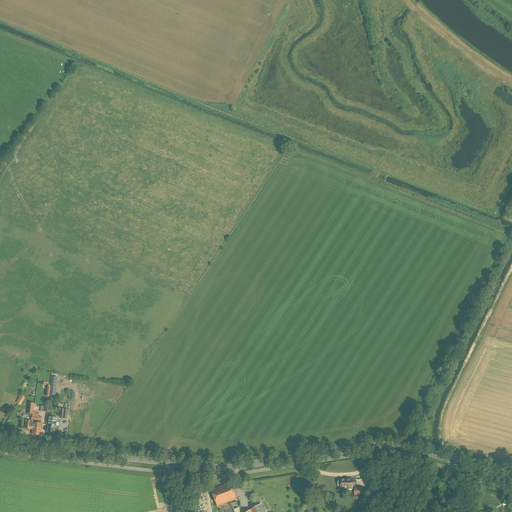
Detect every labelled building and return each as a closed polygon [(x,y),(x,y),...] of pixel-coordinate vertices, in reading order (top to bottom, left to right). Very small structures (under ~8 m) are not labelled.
[(29,397),(24,394),(19,403),(23,406),(29,397)] [(41,424),(41,417),(39,417),(39,413),(36,413),(36,411),(34,411),(35,404),(28,403),(27,413),(27,414),(27,415),(28,415),(28,416),(29,416),(31,417),(31,420),(30,420),(29,421),(28,422),(26,422),(25,429),(30,429),(33,429),(32,435),(41,436),(42,424),(41,424)] [(53,417),(54,416),(53,415),(51,414),(50,415),(50,417),(49,417),(48,432),(54,432),(55,426),(56,426),(57,418),(53,417)] [(340,489),(352,489),(352,479),(346,479),(346,480),(340,480),(340,481),(338,482),(338,485),(340,486),(340,489)] [(217,507),(237,499),(230,482),(211,490),(217,507)] [(190,498),(197,496),(193,484),(186,487),(190,498)]
